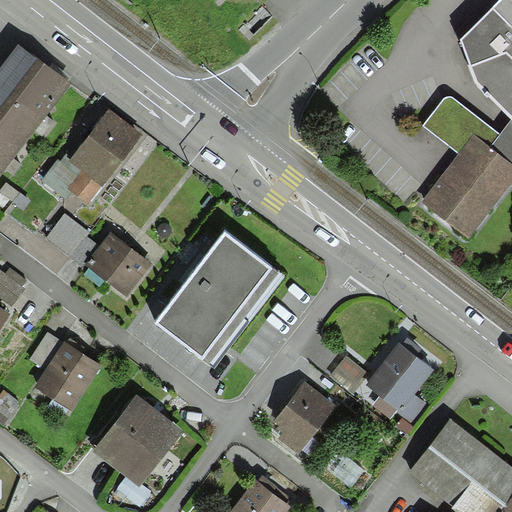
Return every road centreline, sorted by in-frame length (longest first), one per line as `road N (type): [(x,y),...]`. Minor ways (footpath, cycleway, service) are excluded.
road 1 (residential): [(368,250),(165,511)]
road 2 (primary): [(41,0),(212,136)]
road 3 (unclassified): [(212,136),(353,0)]
road 4 (primary): [(212,136),(368,250)]
road 5 (primary): [(368,250),(511,358)]
